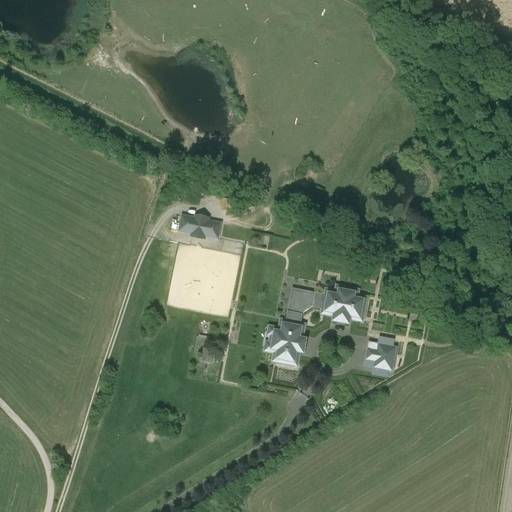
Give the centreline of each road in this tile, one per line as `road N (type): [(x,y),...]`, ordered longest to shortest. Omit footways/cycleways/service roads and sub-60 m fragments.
road 1 (track): [(56,511),(141,252)]
road 2 (track): [(47,511),(45,457),(0,402)]
